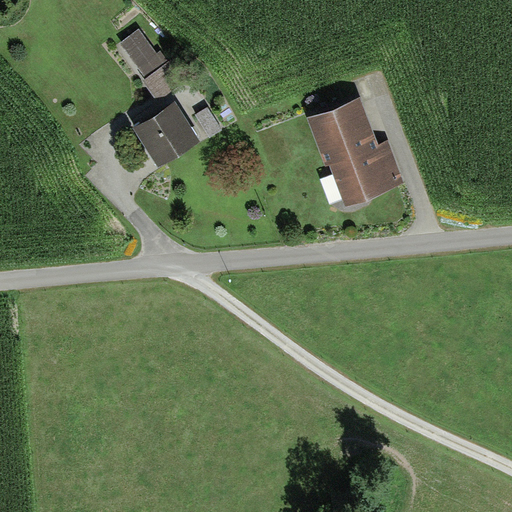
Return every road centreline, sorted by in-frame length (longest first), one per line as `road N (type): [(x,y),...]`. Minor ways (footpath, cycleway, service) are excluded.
road 1 (unclassified): [(0,282),(511,233)]
road 2 (track): [(178,267),(336,380),(511,471)]
road 3 (unknown): [(102,143),(129,207),(178,267)]
